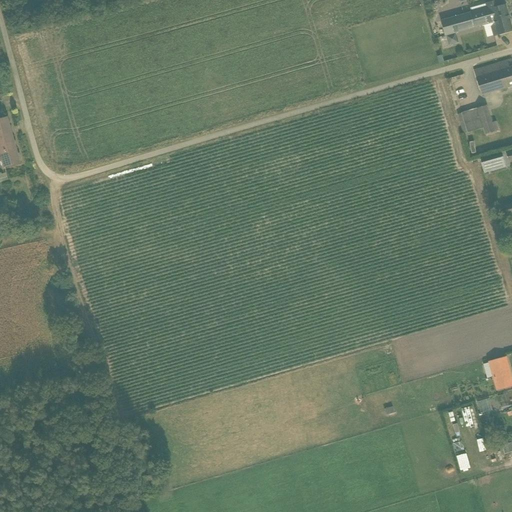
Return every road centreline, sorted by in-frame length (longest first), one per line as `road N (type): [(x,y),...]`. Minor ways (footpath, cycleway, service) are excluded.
road 1 (residential): [(511,50),(63,183),(43,173),(33,153),(0,30)]
road 2 (track): [(135,511),(66,276)]
